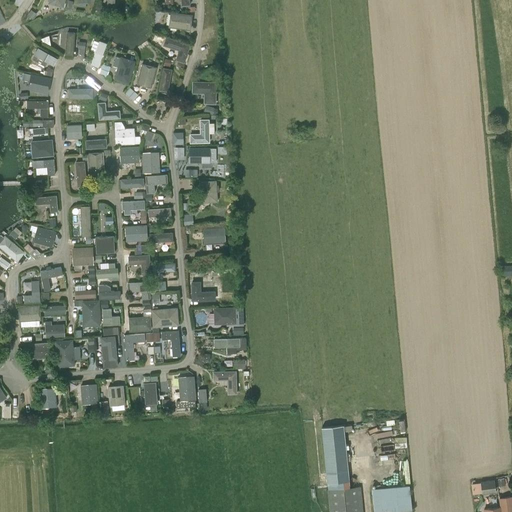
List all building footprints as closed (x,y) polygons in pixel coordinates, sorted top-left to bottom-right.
[(170,12),(168,27),(190,30),(192,15),(170,12)] [(73,56),(75,32),(66,32),(65,55),(73,56)] [(162,46),(178,50),(175,60),(184,62),(190,44),(165,36),(162,46)] [(99,40),(90,65),(98,67),(106,43),(99,40)] [(57,59),(38,48),(34,55),(53,66),(57,59)] [(135,61),(120,56),(113,80),(128,84),(135,61)] [(141,63),(136,84),(151,88),(156,67),(141,63)] [(172,69),(162,67),(158,90),(168,92),(172,69)] [(30,73),(27,89),(48,93),(51,78),(30,73)] [(216,81),(192,81),(191,93),(204,94),(203,103),(216,103),(216,81)] [(92,98),(92,88),(68,88),(68,98),(92,98)] [(40,108),(40,117),(48,117),(48,100),(26,100),(26,108),(40,108)] [(99,119),(120,117),(119,110),(106,111),(105,102),(97,103),(99,119)] [(207,105),(205,111),(215,114),(216,107),(207,105)] [(189,143),(209,142),(209,119),(199,119),(200,133),(189,134),(189,143)] [(124,128),(123,126),(121,121),(114,122),(115,145),(135,144),(134,128),(124,128)] [(66,139),(82,138),(81,124),(66,125),(66,139)] [(152,140),(155,133),(149,130),(146,137),(152,140)] [(183,144),(182,132),(173,132),(173,144),(183,144)] [(106,138),(85,139),(85,149),(106,147),(106,138)] [(53,156),(52,139),(30,140),(32,157),(53,156)] [(120,163),(140,162),(139,146),(119,147),(120,163)] [(190,162),(213,162),(213,146),(190,146),(190,162)] [(104,173),(103,151),(87,152),(88,174),(104,173)] [(142,173),(159,172),(158,151),(142,152),(142,173)] [(55,174),(54,158),(32,160),(33,168),(46,166),(47,175),(55,174)] [(77,187),(86,186),(84,161),(75,161),(77,187)] [(146,193),(155,192),(154,184),(168,183),(167,173),(145,175),(146,193)] [(120,188),(144,186),(143,178),(120,179),(120,188)] [(218,201),(217,191),(218,191),(218,185),(216,185),(216,180),(199,181),(201,203),(218,201)] [(58,211),(56,195),(35,197),(35,204),(49,203),(50,212),(58,211)] [(144,209),(144,201),(122,202),(123,210),(124,210),(124,214),(130,214),(130,210),(144,209)] [(89,207),(80,207),(81,237),(90,237),(89,207)] [(171,215),(170,207),(148,209),(148,217),(171,215)] [(147,240),(146,224),(125,225),(126,241),(147,240)] [(45,247),(46,245),(51,246),(56,231),(37,226),(33,241),(42,244),(42,246),(45,247)] [(202,228),(203,244),(226,243),(224,226),(202,228)] [(15,228),(10,233),(16,239),(21,234),(15,228)] [(150,234),(151,243),(172,242),(172,233),(150,234)] [(25,252),(5,235),(0,240),(0,247),(16,262),(25,252)] [(105,245),(104,242),(102,242),(102,238),(95,238),(95,253),(115,252),(114,244),(105,245)] [(72,265),(93,264),(92,246),(71,247),(72,265)] [(223,253),(229,259),(234,254),(227,248),(223,253)] [(150,273),(149,254),(128,255),(128,264),(141,264),(141,274),(150,273)] [(0,263),(7,268),(11,263),(2,256),(0,258),(0,263)] [(175,271),(175,262),(151,264),(152,273),(175,271)] [(41,279),(63,274),(61,267),(40,271),(41,279)] [(96,278),(118,276),(117,267),(96,269),(96,278)] [(38,280),(31,281),(32,294),(23,295),(24,302),(40,302),(38,280)] [(141,299),(150,298),(149,281),(127,282),(127,291),(141,291),(141,299)] [(201,291),(200,281),(191,281),(191,301),(215,300),(215,291),(201,291)] [(105,285),(98,285),(99,299),(120,298),(120,290),(110,291),(110,287),(105,285)] [(95,297),(95,289),(74,291),(74,298),(95,297)] [(81,300),(82,326),(100,325),(99,299),(81,300)] [(41,320),(40,304),(18,305),(19,322),(41,320)] [(64,306),(44,307),(45,316),(64,315),(65,310),(64,306)] [(226,324),(226,326),(244,325),(243,307),(235,307),(235,306),(213,307),(214,324),(226,324)] [(152,326),(153,326),(153,327),(152,327),(152,331),(158,331),(158,326),(178,325),(177,307),(151,309),(152,326)] [(119,324),(119,315),(111,316),(111,308),(102,309),(103,325),(119,324)] [(151,330),(150,316),(128,317),(129,331),(151,330)] [(64,328),(63,328),(62,322),(48,323),(48,329),(45,329),(45,337),(64,336),(64,328)] [(161,339),(171,338),(172,356),(180,355),(178,330),(161,331),(161,339)] [(145,341),(144,333),(124,335),(126,360),(134,359),(133,342),(145,341)] [(115,335),(100,337),(103,367),(118,366),(115,335)] [(246,349),(246,337),(214,338),(214,347),(226,346),(226,353),(236,352),(236,349),(246,349)] [(75,364),(72,339),(54,340),(56,366),(75,364)] [(52,357),(51,341),(29,343),(30,359),(52,357)] [(237,394),(236,379),(239,379),(242,378),(242,374),(239,372),(236,372),(236,370),(212,371),(212,380),(226,380),(227,394),(237,394)] [(177,377),(180,401),(190,400),(190,401),(193,400),(193,399),(196,399),(194,376),(177,377)] [(80,385),(82,404),(98,402),(96,383),(80,385)] [(145,406),(157,405),(156,383),(143,384),(145,406)] [(125,404),(123,385),(107,386),(109,405),(125,404)] [(56,407),(55,387),(39,389),(40,408),(56,407)] [(343,426),(322,428),(326,472),(346,470),(345,459),(343,426)] [(347,482),(346,470),(326,472),(327,484),(328,483),(347,482)] [(482,494),(496,492),(495,480),(480,482),(482,494)] [(409,484),(371,488),(373,511),(383,511),(412,509),(409,484)] [(362,511),(360,487),(328,490),(330,511),(362,511)] [(498,498),(500,507),(500,511),(511,511),(511,500),(511,495),(498,498)]
